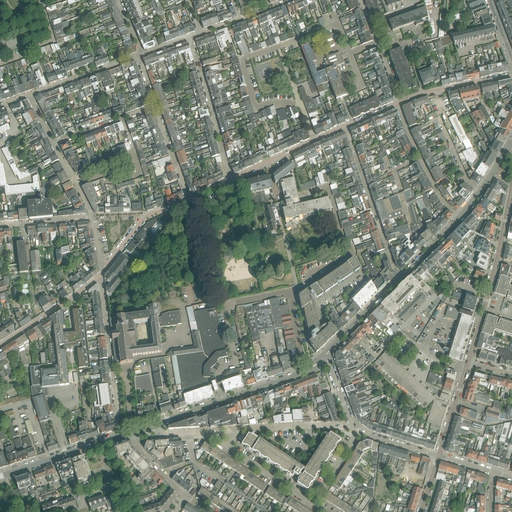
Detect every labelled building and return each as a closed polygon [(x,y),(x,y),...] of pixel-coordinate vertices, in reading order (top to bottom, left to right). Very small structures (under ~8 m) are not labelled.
[(115,2),(114,0),(108,0),(98,4),(99,7),(98,7),(99,9),(115,2)] [(136,0),(132,0),(124,3),(126,8),(138,3),(136,0)] [(247,7),(243,0),(238,0),(241,9),(244,8),(245,8),(247,7)] [(301,0),(299,0),(295,2),(298,9),(298,10),(301,9),(303,15),(306,14),(301,0)] [(305,0),(308,5),(309,5),(311,11),(314,10),(310,0),(305,0)] [(432,10),(430,0),(426,0),(424,1),(425,6),(426,11),(430,11),(432,10)] [(454,15),(453,15),(454,20),(456,20),(463,18),(467,17),(472,16),(473,16),(486,10),(482,0),(466,0),(470,9),(467,10),(468,12),(466,12),(454,15)] [(115,2),(99,9),(100,11),(108,8),(109,10),(117,7),(115,2)] [(497,4),(500,13),(506,10),(504,4),(503,2),(501,2),(497,4)] [(140,8),(138,3),(126,8),(128,13),(140,8)] [(232,3),(227,5),(228,7),(229,10),(232,18),(237,17),(236,17),(234,9),(233,6),(233,5),(232,3)] [(291,3),(286,5),(289,13),(291,12),(292,15),(295,14),(291,3)] [(55,5),(46,8),(48,13),(56,10),(55,5)] [(223,5),(223,6),(224,9),(228,20),(231,19),(232,18),(229,10),(227,11),(225,5),(223,5)] [(368,12),(369,14),(379,10),(377,5),(368,9),(369,11),(368,12)] [(286,10),(284,6),(280,8),(284,17),(288,16),(286,10)] [(427,18),(426,11),(425,6),(416,8),(417,10),(393,19),(392,17),(387,18),(392,31),(396,30),(415,23),(416,26),(423,24),(421,20),(427,18)] [(452,9),(454,15),(466,12),(465,6),(452,9)] [(101,15),(100,16),(101,18),(103,17),(119,11),(117,7),(109,10),(110,12),(101,15)] [(56,10),(48,13),(49,18),(63,12),(69,10),(69,8),(57,12),(56,10)] [(142,13),(140,8),(128,13),(130,17),(142,13)] [(280,8),(276,9),(280,19),(284,18),(284,17),(280,8)] [(276,9),(272,11),(276,21),(280,19),(276,9)] [(345,17),(344,17),(345,20),(346,20),(350,18),(362,14),(361,9),(354,11),(354,13),(345,17)] [(486,10),(473,16),(474,20),(488,15),(486,10)] [(510,18),(506,10),(500,13),(503,21),(510,18)] [(103,17),(101,18),(102,22),(112,17),(113,19),(121,16),(119,11),(103,17)] [(49,18),(50,22),(59,19),(65,16),(63,12),(49,18)] [(268,12),(264,14),(269,25),(271,24),(272,28),(274,27),(274,26),(274,25),(268,12)] [(130,17),(132,22),(140,19),(144,17),(142,13),(130,17)] [(264,14),(261,16),(267,33),(270,32),(268,27),(267,27),(267,26),(269,25),(264,14)] [(209,27),(214,25),(211,15),(206,17),(209,27)] [(474,20),(473,20),(474,23),(481,21),(482,22),(490,19),(488,15),(474,20)] [(114,22),(105,26),(106,28),(107,27),(123,21),(121,16),(113,19),(113,20),(114,22)] [(144,17),(140,19),(132,22),(134,27),(142,24),(142,23),(141,22),(147,19),(147,18),(146,16),(144,17)] [(184,17),(190,33),(195,32),(191,23),(189,24),(187,16),(184,17)] [(261,16),(256,18),(261,29),(263,29),(265,34),(267,33),(261,16)] [(183,21),(182,22),(183,26),(182,26),(185,35),(190,33),(184,17),(182,18),(183,21)] [(203,29),(209,27),(206,17),(199,19),(203,29)] [(255,18),(251,20),(257,35),(259,34),(257,29),(259,29),(255,18)] [(511,18),(510,19),(510,18),(503,21),(506,29),(511,26),(511,18)] [(52,27),(60,23),(61,23),(59,19),(50,22),(52,27)] [(364,19),(357,21),(357,22),(358,27),(357,27),(350,29),(352,32),(354,32),(367,27),(364,19)] [(483,26),(492,24),(490,19),(482,22),(475,25),(476,27),(483,25),(483,26)] [(142,24),(134,27),(136,32),(150,26),(153,25),(151,20),(142,24)] [(257,35),(251,20),(246,22),(253,39),(258,38),(257,35)] [(61,23),(52,27),(53,31),(62,28),(68,25),(67,21),(61,23)] [(123,21),(107,27),(108,30),(116,27),(117,29),(125,26),(123,21)] [(169,22),(167,23),(170,31),(168,32),(171,40),(175,39),(170,24),(169,22)] [(182,22),(175,25),(180,37),(185,35),(182,26),(183,26),(182,22)] [(246,22),(239,24),(242,32),(245,31),(247,38),(251,37),(246,22)] [(172,23),(170,24),(175,39),(180,37),(175,25),(173,26),(172,23)] [(239,24),(235,26),(238,33),(240,37),(244,35),(242,32),(239,24)] [(166,25),(161,27),(164,34),(163,34),(166,42),(171,40),(168,32),(166,25)] [(492,25),(450,35),(453,43),(454,44),(475,40),(474,39),(495,35),(496,34),(495,34),(492,26),(492,25)] [(150,26),(136,32),(138,36),(152,31),(150,26)] [(235,26),(231,27),(233,35),(234,37),(237,44),(241,42),(239,37),(240,37),(238,33),(235,26)] [(114,33),(112,34),(113,36),(127,31),(126,27),(118,30),(113,31),(114,33)] [(367,27),(354,32),(356,36),(359,35),(362,34),(369,31),(367,27)] [(404,28),(394,32),(396,36),(406,32),(404,28)] [(226,29),(222,30),(226,41),(228,40),(229,43),(231,43),(232,42),(229,36),(227,30),(227,29),(226,29)] [(152,31),(138,36),(140,41),(148,38),(147,36),(154,33),(153,30),(152,31)] [(222,30),(218,32),(224,48),(227,47),(225,42),(226,42),(226,41),(222,30)] [(362,34),(359,35),(360,40),(370,36),(369,35),(370,34),(369,31),(362,34)] [(63,33),(55,36),(56,40),(68,36),(66,32),(63,33)] [(218,32),(214,33),(217,41),(218,40),(222,49),(224,48),(218,32)] [(321,39),(324,47),(342,40),(338,32),(328,36),(321,39)] [(406,32),(396,36),(397,41),(408,37),(406,32)] [(54,44),(57,51),(60,50),(58,45),(67,42),(67,41),(78,37),(77,33),(68,36),(56,40),(57,41),(58,44),(54,45),(54,44)] [(214,53),(218,51),(212,34),(208,36),(214,53)] [(114,46),(123,43),(131,40),(129,35),(121,38),(122,40),(113,43),(114,46)] [(440,41),(440,42),(442,47),(453,43),(450,35),(443,37),(439,38),(440,41)] [(208,36),(203,37),(206,45),(208,44),(212,53),(214,53),(208,36)] [(370,36),(360,40),(362,45),(372,41),(372,38),(370,38),(370,36)] [(8,50),(23,44),(20,37),(5,43),(8,50)] [(148,38),(140,41),(142,46),(153,41),(156,40),(159,39),(158,37),(149,40),(148,38)] [(113,51),(119,49),(133,44),(131,40),(123,43),(123,44),(112,48),(113,51)] [(153,41),(142,46),(144,50),(155,46),(153,41)] [(440,41),(434,43),(437,51),(443,49),(442,47),(440,42),(440,41)] [(188,43),(181,45),(183,53),(185,59),(192,57),(188,43)] [(133,44),(119,49),(122,58),(133,54),(135,53),(136,52),(135,50),(133,44)] [(346,95),(335,67),(328,69),(317,73),(314,66),(316,65),(314,61),(316,61),(309,44),(301,47),(309,67),(313,80),(314,83),(316,86),(316,87),(321,85),(329,82),(334,95),(335,98),(338,104),(342,103),(340,98),(346,95)] [(176,47),(179,55),(178,55),(181,64),(185,63),(182,54),(183,53),(181,45),(179,46),(176,47)] [(175,47),(170,49),(173,57),(175,56),(177,62),(176,63),(177,66),(181,64),(178,55),(175,47)] [(89,56),(87,57),(88,60),(88,61),(89,64),(94,62),(89,50),(88,48),(86,49),(89,56)] [(96,67),(100,66),(97,58),(96,59),(93,52),(92,49),(89,50),(94,62),(96,67)] [(102,49),(99,50),(105,64),(109,62),(106,55),(105,55),(102,49)] [(166,50),(171,65),(174,64),(172,57),(173,57),(170,49),(169,49),(166,50)] [(370,56),(377,54),(375,49),(372,50),(369,51),(364,53),(361,54),(362,55),(364,54),(365,56),(366,58),(370,56)] [(390,52),(389,53),(390,57),(391,61),(392,61),(393,66),(405,61),(400,49),(398,49),(396,50),(394,51),(392,52),(390,52)] [(77,54),(75,55),(77,60),(80,68),(85,66),(79,51),(78,50),(76,51),(77,54)] [(82,50),(79,51),(85,66),(89,64),(88,61),(88,60),(87,57),(85,57),(83,53),(82,50)] [(99,50),(96,51),(99,58),(97,58),(101,66),(105,64),(99,50)] [(163,51),(162,52),(164,60),(166,64),(168,63),(169,67),(172,66),(171,65),(166,50),(166,51),(163,51)] [(76,69),(80,68),(77,60),(75,55),(73,56),(72,52),(69,53),(70,55),(76,69)] [(161,52),(156,54),(161,69),(164,68),(162,61),(164,60),(162,52),(161,52)] [(325,62),(328,69),(335,67),(344,63),(340,53),(327,58),(328,61),(325,62)] [(156,54),(152,55),(155,64),(156,66),(157,66),(159,70),(162,69),(161,69),(156,54)] [(365,63),(379,58),(377,54),(370,56),(371,58),(366,60),(364,61),(365,63)] [(60,58),(62,63),(66,73),(71,71),(68,64),(66,64),(65,62),(65,59),(63,56),(61,55),(59,56),(60,58)] [(69,63),(68,64),(71,71),(76,69),(70,55),(67,56),(69,63)] [(148,57),(147,57),(153,72),(156,71),(154,67),(156,66),(155,64),(152,55),(151,56),(148,57)] [(501,56),(499,57),(500,63),(503,73),(508,72),(509,70),(506,63),(503,63),(503,59),(502,60),(501,56)] [(143,60),(153,86),(157,85),(156,81),(153,72),(147,57),(144,58),(143,60)] [(232,59),(230,59),(230,60),(232,66),(233,66),(239,64),(237,57),(232,59)] [(367,62),(365,63),(366,66),(372,64),(373,67),(374,67),(381,64),(379,58),(367,62)] [(494,58),(493,58),(495,65),(497,74),(503,73),(500,63),(498,63),(496,58),(494,58)] [(405,61),(393,66),(395,69),(394,69),(396,76),(397,76),(398,79),(410,74),(405,61)] [(425,66),(417,69),(423,86),(433,82),(434,84),(439,82),(432,61),(428,63),(430,70),(427,71),(425,66)] [(45,62),(42,64),(47,76),(46,76),(49,84),(53,83),(47,67),(46,64),(45,62)] [(134,62),(121,67),(122,72),(137,67),(136,62),(134,62)] [(60,65),(58,66),(60,71),(63,79),(68,77),(66,73),(62,63),(60,64),(60,65)] [(472,63),(469,64),(470,67),(470,68),(471,71),(473,79),(479,78),(478,71),(474,72),(472,63)] [(55,64),(52,65),(58,81),(63,79),(60,71),(58,66),(56,67),(55,64)] [(375,70),(367,73),(368,75),(369,75),(383,70),(381,64),(374,67),(375,70)] [(216,65),(204,69),(205,74),(218,70),(222,69),(221,66),(219,65),(216,65)] [(440,69),(437,70),(440,78),(442,86),(448,85),(449,85),(447,77),(446,77),(444,73),(445,71),(442,65),(439,66),(440,69)] [(449,65),(446,66),(448,71),(450,76),(447,77),(449,85),(455,83),(453,75),(451,71),(449,65)] [(462,65),(458,66),(461,74),(462,82),(467,81),(465,73),(463,69),(462,65)] [(47,67),(53,83),(58,81),(55,73),(53,74),(50,66),(47,67)] [(457,70),(451,71),(453,75),(455,83),(456,83),(462,82),(461,74),(458,66),(456,67),(457,70)] [(125,75),(131,73),(138,70),(137,67),(122,72),(123,74),(124,74),(125,75)] [(468,68),(463,69),(465,73),(467,81),(473,79),(471,71),(468,71),(468,69),(468,68)] [(30,69),(28,70),(29,73),(35,89),(39,88),(36,80),(34,81),(30,69)] [(125,75),(124,75),(126,80),(132,77),(140,75),(138,70),(131,73),(125,75)] [(385,75),(383,70),(369,75),(370,80),(377,78),(385,75)] [(99,75),(104,88),(106,92),(115,88),(113,84),(112,80),(110,76),(108,71),(99,75)] [(39,72),(37,72),(42,86),(46,85),(43,78),(42,78),(39,72)] [(219,74),(206,78),(207,82),(220,79),(221,78),(220,74),(219,74)] [(404,92),(413,88),(415,88),(410,74),(398,79),(400,83),(399,83),(402,90),(403,92),(404,92)] [(24,75),(22,76),(27,92),(28,91),(30,91),(31,91),(28,83),(26,77),(25,77),(24,75)] [(95,76),(98,84),(99,83),(101,89),(104,88),(99,75),(95,76)] [(132,77),(126,80),(127,84),(134,82),(141,79),(140,75),(132,77)] [(373,85),(372,86),(372,87),(374,86),(387,81),(385,75),(377,78),(378,81),(373,83),(373,85)] [(95,76),(89,78),(91,86),(92,85),(95,93),(98,92),(97,88),(99,87),(98,84),(95,76)] [(16,96),(20,94),(14,80),(13,77),(11,77),(12,81),(11,81),(16,96)] [(184,83),(185,85),(199,81),(198,77),(190,79),(190,81),(184,83)] [(89,78),(84,80),(90,95),(92,94),(92,92),(93,92),(91,86),(89,78)] [(17,79),(14,80),(20,94),(23,93),(21,86),(19,86),(17,79)] [(220,79),(207,82),(209,87),(221,83),(223,83),(222,80),(221,81),(220,79)] [(511,79),(497,82),(499,88),(506,86),(511,83),(511,79)] [(8,90),(11,98),(16,96),(13,88),(11,81),(10,80),(7,81),(9,85),(6,86),(8,90)] [(86,97),(90,95),(84,80),(80,81),(83,89),(86,97)] [(80,81),(76,83),(82,98),(85,97),(82,89),(83,89),(80,81)] [(387,81),(374,86),(375,88),(380,86),(381,89),(389,86),(387,81)] [(157,85),(153,86),(154,90),(161,88),(161,86),(167,84),(166,82),(162,83),(157,85)] [(496,82),(491,83),(493,92),(494,97),(496,102),(500,101),(497,97),(496,91),(498,90),(496,82)] [(76,83),(72,84),(75,92),(76,91),(79,99),(80,101),(82,100),(82,98),(76,83)] [(135,86),(129,88),(130,92),(136,90),(144,87),(143,83),(135,86)] [(507,88),(499,91),(500,94),(511,89),(511,83),(506,86),(507,88)] [(3,84),(0,85),(1,89),(2,92),(5,100),(11,98),(8,90),(6,86),(6,84),(4,85),(3,84)] [(71,85),(67,86),(73,101),(73,102),(74,103),(76,103),(77,102),(78,101),(77,100),(75,94),(74,92),(75,92),(72,84),(71,85)] [(217,86),(209,88),(210,93),(224,89),(223,84),(217,86)] [(161,88),(154,90),(156,95),(163,92),(162,90),(169,88),(168,85),(167,86),(161,88)] [(201,90),(200,85),(192,88),(193,90),(185,92),(186,94),(201,90)] [(481,86),(480,86),(481,91),(482,94),(485,93),(488,101),(490,100),(490,99),(487,93),(485,85),(481,86)] [(67,86),(63,87),(66,95),(68,94),(71,102),(73,101),(67,86)] [(376,91),(375,92),(376,95),(377,97),(378,100),(381,98),(382,98),(380,94),(383,93),(385,97),(388,95),(392,94),(389,86),(381,89),(376,91)] [(478,86),(458,91),(460,99),(468,112),(469,114),(474,124),(477,129),(480,124),(481,124),(483,128),(487,125),(486,123),(478,109),(471,113),(466,105),(474,103),(475,104),(481,101),(479,91),(478,86)] [(137,92),(131,94),(132,96),(133,96),(146,91),(144,87),(136,90),(137,92)] [(35,98),(38,103),(45,99),(64,93),(62,88),(35,98)] [(224,89),(210,93),(212,97),(226,93),(224,89)] [(133,98),(129,99),(130,102),(134,100),(139,98),(147,96),(146,91),(133,96),(133,98)] [(163,92),(156,95),(157,100),(170,95),(169,91),(163,93),(163,92)] [(458,91),(453,92),(455,100),(461,110),(462,112),(464,110),(461,106),(462,105),(460,101),(458,102),(457,100),(460,99),(458,91)] [(448,93),(447,93),(448,93),(450,101),(451,104),(452,103),(454,107),(455,106),(458,112),(461,110),(455,100),(453,92),(448,93)] [(226,93),(212,97),(213,102),(227,98),(226,93)] [(195,98),(188,100),(189,102),(204,98),(203,97),(203,95),(202,94),(195,96),(195,98)] [(383,97),(386,104),(394,101),(392,94),(388,95),(385,97),(383,97)] [(508,102),(511,100),(511,94),(510,96),(510,98),(503,101),(504,103),(508,102)] [(170,95),(157,100),(159,104),(166,101),(166,100),(171,98),(170,95)] [(149,100),(147,96),(139,98),(140,100),(133,103),(134,104),(134,103),(135,104),(149,100)] [(45,99),(38,103),(40,107),(53,100),(58,99),(57,97),(52,98),(46,101),(45,99)] [(379,106),(381,107),(378,100),(377,97),(372,99),(376,109),(378,108),(378,107),(379,106)] [(213,102),(214,106),(222,104),(228,102),(227,98),(213,102)] [(314,112),(317,111),(312,100),(310,98),(308,99),(303,100),(308,114),(314,112)] [(426,98),(422,99),(427,113),(429,113),(427,107),(430,106),(426,98)] [(53,100),(40,107),(42,111),(49,107),(55,104),(59,103),(58,99),(53,100)] [(166,101),(159,104),(160,108),(168,105),(167,104),(174,101),(173,99),(172,99),(166,101)] [(373,110),(376,109),(372,99),(367,101),(371,110),(372,109),(373,110)] [(422,99),(417,100),(421,110),(423,109),(426,115),(428,115),(427,113),(422,99)] [(28,100),(20,103),(22,108),(23,110),(31,106),(28,100)] [(116,100),(114,101),(119,115),(124,114),(121,105),(120,102),(117,103),(116,100)] [(125,108),(123,108),(125,113),(136,109),(149,105),(150,103),(149,100),(135,104),(132,105),(133,107),(126,109),(125,108)] [(417,100),(413,102),(415,107),(415,108),(416,111),(418,111),(420,116),(423,115),(421,110),(417,100)] [(367,101),(362,103),(367,113),(369,112),(369,111),(371,110),(367,101)] [(198,107),(191,109),(191,111),(206,107),(205,102),(197,105),(198,107)] [(402,106),(402,107),(403,111),(404,113),(411,110),(411,109),(413,108),(415,107),(413,102),(402,106)] [(168,105),(160,108),(161,111),(162,112),(169,110),(169,108),(174,106),(174,104),(173,103),(168,105)] [(327,115),(332,128),(338,126),(333,114),(328,103),(325,104),(328,111),(326,112),(327,115)] [(364,114),(367,113),(362,103),(357,105),(361,114),(363,113),(364,114)] [(103,105),(104,107),(108,119),(112,118),(113,118),(110,110),(108,111),(107,107),(106,104),(103,105)] [(341,104),(338,106),(340,111),(345,123),(349,120),(346,112),(344,113),(341,104)] [(337,105),(334,106),(341,124),(345,123),(340,111),(339,111),(337,105)] [(361,114),(357,105),(353,107),(357,117),(360,116),(360,115),(361,114)] [(22,116),(33,110),(31,106),(23,110),(24,112),(15,117),(17,119),(22,116)] [(229,107),(215,111),(217,115),(224,113),(230,111),(230,109),(233,108),(232,106),(229,107)] [(334,106),(332,107),(334,113),(333,113),(338,125),(341,124),(334,106)] [(483,106),(478,109),(486,123),(489,118),(489,117),(483,106)] [(97,107),(94,108),(99,122),(101,122),(104,121),(101,114),(99,114),(97,107)] [(169,110),(162,112),(163,116),(171,114),(170,112),(178,110),(177,107),(169,110)] [(357,117),(353,107),(349,109),(353,118),(354,118),(357,117)] [(6,108),(0,110),(4,120),(9,118),(6,108)] [(200,119),(209,116),(207,111),(206,108),(197,111),(198,115),(199,115),(200,119)] [(51,111),(44,115),(46,119),(55,115),(54,112),(58,111),(57,109),(51,111)] [(90,126),(95,124),(92,117),(90,118),(89,113),(87,109),(86,110),(85,110),(86,114),(90,126)] [(394,119),(393,119),(395,123),(400,121),(396,110),(395,109),(391,111),(394,119)] [(27,126),(38,120),(33,110),(22,116),(27,126)] [(404,113),(406,120),(414,117),(413,116),(412,114),(411,110),(404,113)] [(501,110),(498,115),(505,119),(503,122),(511,126),(511,113),(506,110),(505,112),(501,110)] [(149,113),(137,117),(138,120),(142,119),(143,120),(155,116),(153,112),(152,112),(149,113)] [(175,113),(163,117),(165,122),(176,118),(175,113)] [(425,120),(426,123),(428,123),(436,119),(433,113),(428,115),(425,117),(426,120),(425,120)] [(55,115),(46,119),(49,123),(56,119),(58,118),(56,114),(55,115)] [(324,118),(329,130),(332,128),(327,115),(325,115),(326,117),(324,118)] [(385,130),(387,130),(387,129),(388,128),(382,115),(378,117),(381,124),(383,124),(385,130)] [(456,115),(449,118),(461,143),(468,140),(456,115)] [(78,117),(77,117),(81,129),(84,128),(86,127),(83,120),(81,121),(80,116),(78,117)] [(156,121),(155,116),(143,120),(144,125),(156,121)] [(232,116),(218,120),(219,124),(227,122),(233,120),(233,118),(232,116)] [(511,126),(503,122),(499,120),(497,119),(495,122),(494,122),(495,121),(492,116),(489,117),(489,118),(493,125),(499,128),(509,133),(511,128),(511,126)] [(165,122),(166,126),(180,121),(179,117),(176,118),(165,122)] [(202,121),(197,123),(197,125),(210,122),(209,117),(201,119),(202,121)] [(379,125),(381,124),(378,117),(373,119),(381,136),(383,135),(379,125)] [(406,120),(409,127),(416,124),(415,121),(415,120),(414,117),(406,120)] [(50,126),(51,128),(59,124),(63,122),(62,118),(57,120),(49,124),(50,126)] [(322,124),(325,132),(329,130),(324,118),(320,119),(322,124)] [(311,121),(314,128),(313,128),(316,135),(325,132),(322,124),(320,125),(319,123),(316,124),(316,122),(318,121),(316,119),(311,121)] [(373,119),(370,120),(373,128),(374,127),(378,137),(381,136),(373,119)] [(166,126),(168,130),(179,126),(178,124),(183,123),(182,120),(180,121),(166,126)] [(233,120),(227,122),(219,124),(221,129),(234,125),(233,120)] [(370,120),(365,122),(369,130),(370,133),(372,132),(373,135),(375,135),(373,128),(370,120)] [(31,125),(33,129),(40,125),(38,121),(31,125)] [(144,125),(141,126),(142,128),(146,127),(146,129),(158,125),(156,121),(144,125)] [(396,127),(393,128),(394,129),(394,131),(395,133),(403,128),(400,121),(395,123),(396,127)] [(59,124),(51,128),(53,132),(61,128),(66,126),(71,124),(70,122),(63,124),(63,122),(59,124)] [(426,123),(410,132),(411,133),(412,135),(412,136),(413,136),(422,132),(421,131),(420,130),(428,126),(426,123)] [(61,128),(53,132),(55,135),(62,131),(65,130),(65,129),(67,128),(72,126),(71,124),(66,126),(61,128)] [(362,124),(358,125),(362,135),(364,134),(365,137),(367,136),(362,124)] [(474,124),(469,127),(472,132),(478,129),(477,129),(474,124)] [(33,129),(28,131),(31,136),(32,135),(43,129),(40,125),(33,129)] [(117,125),(113,126),(116,134),(117,133),(120,141),(123,140),(122,138),(117,125)] [(168,130),(169,134),(177,132),(177,131),(180,131),(179,129),(182,128),(182,127),(181,125),(179,126),(168,130)] [(234,125),(221,129),(222,135),(230,131),(229,129),(235,128),(234,125)] [(113,126),(109,128),(114,141),(116,140),(115,137),(117,137),(116,134),(113,126)] [(299,126),(295,128),(297,133),(301,142),(302,141),(303,141),(306,140),(301,130),(299,126)] [(62,131),(55,135),(55,136),(57,139),(58,139),(64,135),(70,133),(74,132),(74,131),(73,127),(68,129),(69,131),(66,132),(63,133),(62,131)] [(351,128),(349,129),(351,135),(352,136),(352,137),(353,140),(355,139),(354,136),(357,135),(354,127),(351,128)] [(496,142),(491,133),(488,127),(485,129),(484,131),(491,144),(490,145),(488,140),(486,144),(490,151),(497,155),(503,145),(496,142)] [(109,128),(104,129),(107,137),(108,140),(110,139),(111,142),(114,141),(109,128)] [(305,128),(301,130),(306,140),(309,139),(310,138),(305,128)] [(506,139),(509,133),(499,128),(498,129),(495,131),(497,132),(496,134),(506,139)] [(33,137),(28,140),(29,142),(38,138),(38,137),(45,133),(43,129),(32,135),(33,137)] [(99,131),(98,131),(101,139),(102,138),(104,137),(107,147),(110,146),(108,140),(107,137),(104,129),(99,131)] [(148,135),(144,136),(145,139),(147,138),(161,133),(159,129),(151,132),(148,133),(148,135)] [(237,129),(223,136),(223,137),(224,140),(232,137),(231,135),(238,132),(237,129)] [(422,133),(422,132),(413,136),(413,137),(414,139),(415,140),(432,132),(431,129),(428,130),(422,133)] [(177,132),(169,134),(170,135),(171,139),(185,134),(186,134),(185,132),(186,132),(185,130),(177,132)] [(390,139),(387,140),(389,143),(398,138),(405,134),(404,130),(395,134),(396,136),(390,140),(390,139)] [(98,131),(93,133),(98,147),(99,150),(102,149),(99,139),(101,139),(98,131)] [(274,131),(271,132),(273,138),(275,145),(279,153),(283,151),(278,139),(276,140),(275,139),(276,138),(274,131)] [(503,145),(506,139),(496,134),(497,132),(495,131),(491,133),(496,142),(503,145)] [(199,138),(197,139),(197,141),(198,141),(202,140),(214,136),(213,132),(205,134),(206,136),(199,138)] [(346,147),(349,146),(344,133),(343,132),(336,135),(339,142),(342,150),(347,148),(346,147)] [(429,133),(415,140),(417,145),(424,141),(423,139),(427,137),(433,134),(432,132),(429,133)] [(31,146),(40,142),(47,138),(45,133),(38,137),(38,138),(39,140),(30,144),(31,146)] [(98,147),(93,133),(88,135),(90,143),(93,142),(95,148),(98,147)] [(148,142),(162,138),(161,133),(147,138),(147,140),(148,142)] [(284,133),(281,134),(288,149),(296,145),(292,135),(291,134),(289,135),(288,135),(285,136),(284,133)] [(292,135),(296,145),(299,144),(299,142),(301,142),(297,133),(292,135)] [(185,134),(171,139),(172,143),(183,140),(182,138),(186,137),(185,134)] [(281,134),(277,136),(278,139),(283,151),(288,149),(281,134)] [(396,143),(392,145),(393,147),(408,140),(405,134),(398,138),(399,139),(395,141),(396,143)] [(90,143),(88,135),(83,137),(89,151),(90,153),(92,159),(94,158),(89,143),(90,143)] [(336,135),(332,137),(337,150),(336,150),(337,151),(340,150),(337,143),(339,142),(336,135)] [(479,136),(474,139),(479,147),(481,147),(483,152),(484,151),(485,154),(484,153),(482,153),(481,155),(482,158),(484,159),(483,160),(491,165),(496,158),(496,157),(487,152),(481,140),(479,136)] [(232,137),(224,140),(225,145),(230,144),(232,143),(233,143),(236,142),(239,140),(240,140),(239,137),(234,139),(235,139),(232,140),(232,137)] [(332,137),(327,139),(330,146),(333,145),(335,150),(332,152),(333,154),(337,152),(337,151),(336,150),(337,150),(332,137)] [(424,141),(417,145),(419,149),(427,146),(426,144),(435,139),(433,137),(432,137),(424,141)] [(40,143),(34,146),(36,151),(50,144),(47,138),(40,142),(40,143)] [(163,142),(162,138),(148,142),(149,144),(147,145),(148,147),(163,142)] [(271,139),(267,141),(270,147),(274,155),(279,153),(275,145),(273,138),(271,139)] [(16,143),(14,139),(6,143),(8,147),(16,143)] [(328,147),(330,146),(327,139),(323,141),(330,156),(332,155),(328,147)] [(174,148),(182,145),(185,144),(183,140),(172,143),(174,148)] [(403,148),(410,145),(408,140),(393,147),(394,149),(402,146),(403,148)] [(267,141),(265,142),(268,148),(266,149),(267,152),(266,152),(266,153),(268,156),(268,155),(269,157),(270,157),(274,155),(270,147),(267,141)] [(330,156),(323,141),(319,142),(318,143),(320,151),(321,150),(324,149),(327,157),(330,156)] [(60,146),(63,151),(71,147),(71,148),(74,147),(73,145),(70,146),(69,142),(60,146)] [(427,146),(419,149),(421,153),(429,150),(428,148),(436,145),(434,142),(427,146)] [(154,151),(165,147),(164,143),(149,148),(150,151),(153,149),(154,151)] [(320,151),(318,143),(313,145),(317,155),(320,162),(322,161),(322,159),(320,155),(322,154),(320,151)] [(355,147),(357,151),(365,149),(368,148),(367,143),(355,147)] [(36,151),(38,155),(45,151),(52,148),(50,144),(36,151)] [(226,146),(225,147),(225,148),(226,151),(226,153),(227,154),(227,156),(228,158),(228,157),(230,156),(229,151),(234,150),(233,146),(232,144),(230,145),(226,146)] [(258,145),(259,148),(262,161),(267,159),(267,158),(263,146),(261,147),(261,144),(258,145)] [(182,145),(174,148),(176,153),(184,150),(192,147),(192,145),(191,145),(189,145),(183,148),(182,145)] [(248,145),(246,146),(248,154),(249,157),(253,165),(258,163),(255,155),(254,155),(253,151),(250,151),(248,145)] [(313,145),(309,147),(312,155),(314,159),(316,158),(317,161),(318,163),(320,162),(317,155),(313,145)] [(399,156),(412,149),(410,145),(403,148),(404,150),(398,153),(399,156)] [(197,152),(196,152),(197,155),(203,153),(210,151),(210,153),(218,151),(217,146),(209,149),(202,151),(197,152)] [(71,147),(63,151),(65,156),(73,152),(71,148),(71,147)] [(167,151),(165,147),(154,151),(156,155),(167,151)] [(309,147),(305,149),(308,157),(309,160),(309,161),(312,160),(313,163),(314,165),(316,164),(315,161),(314,159),(312,155),(309,147)] [(489,170),(491,165),(483,160),(484,159),(482,158),(480,158),(480,157),(477,151),(475,147),(473,148),(481,164),(489,170)] [(38,155),(39,157),(46,154),(47,155),(54,152),(52,148),(45,151),(38,155)] [(184,151),(176,154),(178,159),(186,157),(185,154),(195,151),(194,149),(194,148),(193,148),(190,149),(184,151)] [(256,148),(254,149),(255,155),(258,163),(261,162),(262,161),(259,148),(257,150),(256,148)] [(344,156),(344,157),(352,154),(350,148),(342,151),(343,153),(339,155),(340,157),(344,156)] [(482,180),(489,170),(481,164),(473,148),(473,149),(472,148),(460,154),(458,155),(461,161),(465,159),(467,162),(471,170),(472,171),(475,174),(482,180)] [(242,149),(240,150),(240,153),(241,155),(242,156),(240,157),(242,160),(246,169),(249,167),(245,157),(243,153),(242,149)] [(244,149),(242,149),(243,153),(245,157),(249,167),(253,165),(249,157),(248,154),(246,155),(245,151),(244,151),(244,149)] [(308,157),(305,149),(300,151),(304,159),(305,161),(305,162),(309,160),(308,157)] [(407,157),(414,154),(412,149),(399,156),(400,158),(406,155),(407,157)] [(430,154),(423,157),(425,161),(432,157),(432,156),(439,152),(438,150),(430,154)] [(160,158),(168,156),(167,151),(156,155),(153,156),(148,158),(149,161),(154,159),(154,160),(160,158)] [(304,159),(300,151),(296,153),(301,162),(305,161),(304,159)] [(54,152),(47,155),(41,158),(43,161),(48,158),(49,159),(56,156),(54,152)] [(65,156),(68,161),(79,156),(77,154),(74,155),(73,152),(65,156)] [(301,162),(296,153),(292,155),(294,159),(296,164),(301,162)] [(365,154),(359,156),(360,161),(371,157),(371,155),(371,154),(370,153),(365,154)] [(353,159),(352,154),(344,157),(345,159),(342,160),(342,159),(341,160),(342,163),(343,162),(353,159)] [(238,155),(236,156),(236,157),(242,170),(246,169),(242,160),(240,161),(238,155)] [(432,157),(425,161),(428,167),(438,162),(438,161),(440,160),(438,155),(432,157)] [(49,159),(42,163),(43,166),(51,162),(51,164),(59,160),(56,156),(49,159)] [(371,157),(360,161),(362,165),(373,162),(371,160),(374,158),(373,156),(371,157)] [(78,157),(68,161),(69,163),(70,164),(71,165),(80,161),(78,157)] [(100,166),(99,165),(98,161),(98,160),(96,157),(94,158),(92,159),(95,168),(100,166)] [(186,157),(178,159),(181,166),(186,164),(187,164),(188,169),(194,167),(192,161),(191,159),(187,160),(186,157)] [(163,159),(152,163),(153,166),(153,167),(159,166),(160,168),(165,166),(164,162),(163,159)] [(438,162),(428,167),(430,171),(437,167),(436,165),(444,161),(443,159),(440,160),(438,161),(438,162)] [(80,161),(71,165),(71,166),(72,168),(73,168),(74,169),(84,165),(85,164),(83,160),(80,161)] [(231,160),(228,161),(230,166),(232,171),(234,174),(235,174),(238,172),(235,164),(233,165),(231,160)] [(279,170),(278,170),(273,174),(275,184),(275,183),(276,183),(278,182),(279,183),(278,184),(278,185),(278,186),(278,187),(279,188),(280,188),(282,188),(295,185),(296,185),(293,172),(290,174),(289,173),(295,169),(294,167),(294,166),(293,161),(292,161),(293,162),(291,163),(289,161),(281,168),(280,167),(278,169),(279,170)] [(365,165),(362,167),(363,171),(370,168),(370,167),(375,165),(374,162),(373,162),(370,163),(371,164),(365,165)] [(414,172),(422,168),(418,162),(411,165),(411,166),(409,167),(411,170),(411,171),(410,172),(411,174),(414,173),(414,172)] [(48,174),(62,167),(60,163),(52,167),(53,168),(47,172),(48,174)] [(220,180),(224,179),(219,168),(217,163),(215,164),(217,168),(216,168),(217,171),(216,171),(217,173),(220,180)] [(343,167),(345,171),(356,167),(355,163),(344,166),(343,167)] [(174,172),(171,164),(168,165),(169,167),(166,168),(167,173),(168,175),(174,172)] [(181,166),(180,166),(190,194),(190,195),(196,192),(193,184),(190,178),(186,168),(187,168),(186,164),(181,166)] [(28,170),(30,174),(39,170),(37,165),(28,170)] [(86,170),(84,165),(74,169),(76,174),(77,174),(78,175),(80,174),(80,173),(86,170)] [(146,165),(141,166),(144,177),(149,175),(147,168),(146,165)] [(211,166),(210,167),(210,168),(217,182),(220,180),(217,173),(216,173),(214,169),(213,169),(211,166)] [(64,171),(62,167),(48,174),(46,175),(47,178),(56,174),(57,175),(64,171)] [(345,171),(343,172),(344,176),(358,171),(356,167),(345,171)] [(370,168),(363,171),(366,177),(372,175),(375,174),(374,170),(373,167),(370,168)] [(437,167),(430,171),(432,175),(440,171),(438,167),(437,167)] [(204,168),(202,169),(203,172),(204,174),(209,186),(213,184),(210,177),(209,176),(208,177),(204,168)] [(213,184),(217,182),(210,168),(208,170),(209,172),(211,176),(210,177),(213,184)] [(411,176),(413,178),(424,173),(422,168),(414,172),(414,173),(415,174),(411,176)] [(477,186),(482,180),(475,174),(472,171),(471,170),(468,172),(466,173),(470,180),(477,186)] [(58,177),(47,183),(48,186),(50,184),(62,178),(62,177),(66,175),(64,171),(57,175),(58,177)] [(432,175),(434,179),(442,175),(440,171),(432,175)] [(167,173),(164,174),(166,179),(168,178),(170,182),(177,180),(174,172),(168,175),(167,173)] [(203,172),(201,172),(202,176),(204,180),(202,181),(205,187),(209,186),(204,174),(203,172)] [(424,173),(413,178),(410,179),(411,182),(418,178),(419,180),(426,177),(424,173)] [(442,175),(434,179),(436,183),(446,178),(445,176),(443,177),(442,175)] [(268,176),(247,181),(250,195),(251,194),(252,198),(251,198),(251,201),(252,201),(253,204),(251,204),(251,207),(252,207),(254,209),(255,208),(256,206),(258,208),(259,207),(260,205),(261,205),(260,203),(261,203),(263,211),(264,211),(264,213),(263,213),(263,214),(264,213),(264,216),(263,216),(264,216),(265,218),(264,219),(265,219),(265,221),(265,222),(266,222),(266,224),(265,224),(263,225),(265,231),(269,229),(270,232),(276,231),(275,228),(280,227),(278,221),(275,222),(273,211),(274,211),(274,208),(276,207),(276,204),(275,204),(275,205),(273,205),(273,206),(272,206),(271,205),(270,206),(266,207),(265,207),(264,205),(264,203),(265,203),(267,202),(265,197),(265,195),(272,193),(272,192),(270,184),(269,180),(269,177),(268,176)] [(352,180),(343,183),(343,186),(346,185),(360,180),(359,176),(352,178),(352,180)] [(62,185),(69,181),(67,177),(63,179),(62,178),(50,184),(52,187),(61,183),(62,185)] [(367,182),(369,186),(375,184),(375,182),(381,180),(380,177),(367,182)] [(414,187),(418,185),(421,184),(428,180),(426,177),(419,180),(420,182),(413,185),(414,187)] [(198,178),(196,179),(201,190),(202,189),(205,187),(202,181),(202,180),(200,181),(198,178)] [(432,189),(428,180),(421,184),(423,189),(422,190),(423,193),(425,192),(431,189),(432,189)] [(495,180),(490,189),(502,196),(507,197),(507,193),(508,188),(495,180)] [(73,189),(69,181),(62,185),(66,193),(73,189)] [(369,186),(370,190),(385,185),(384,182),(380,184),(380,182),(377,183),(375,184),(369,186)] [(82,187),(81,187),(83,189),(84,193),(85,192),(93,188),(95,187),(94,186),(92,187),(91,183),(82,187)] [(449,187),(445,190),(449,194),(452,199),(454,202),(460,207),(465,202),(456,193),(455,193),(452,190),(453,189),(452,188),(450,183),(447,185),(449,187)] [(459,187),(461,189),(463,191),(464,191),(470,196),(473,192),(473,189),(463,183),(461,186),(461,185),(459,187)] [(441,186),(440,184),(437,186),(444,197),(449,194),(445,190),(444,191),(442,186),(441,186)] [(174,185),(171,186),(173,195),(176,201),(184,197),(183,196),(181,191),(177,193),(175,188),(174,185)] [(332,212),(333,212),(329,198),(314,202),(312,194),(311,195),(309,189),(307,190),(302,191),(297,193),(295,185),(282,188),(285,202),(280,203),(281,204),(282,203),(282,205),(278,206),(279,211),(283,210),(286,224),(285,225),(284,225),(285,226),(287,229),(294,225),(293,225),(292,219),(294,219),(295,220),(330,212),(329,210),(332,210),(332,212)] [(362,185),(350,190),(352,194),(355,194),(354,193),(357,192),(357,193),(364,190),(362,185)] [(372,194),(380,191),(379,190),(386,187),(385,185),(370,190),(372,194)] [(465,202),(470,196),(464,191),(463,191),(461,189),(460,190),(455,186),(453,188),(453,187),(452,188),(453,189),(452,190),(455,193),(456,193),(465,202)] [(96,193),(93,188),(85,192),(86,194),(85,195),(87,198),(88,197),(96,193)] [(66,193),(53,197),(50,198),(52,205),(55,204),(62,202),(69,200),(77,196),(73,189),(66,193)] [(169,196),(167,190),(167,189),(165,190),(167,197),(166,198),(164,199),(166,206),(172,203),(169,196)] [(176,201),(173,195),(172,195),(169,189),(167,190),(169,196),(172,203),(176,201)] [(405,191),(404,192),(407,200),(412,198),(410,194),(411,193),(410,189),(405,191)] [(490,189),(484,199),(492,203),(496,205),(497,204),(500,205),(499,206),(504,208),(507,197),(502,196),(490,189)] [(358,194),(351,197),(352,200),(353,199),(356,198),(359,197),(366,195),(364,191),(364,190),(357,193),(358,194)] [(380,191),(372,194),(373,198),(381,195),(388,192),(387,190),(380,193),(380,191)] [(52,205),(50,198),(48,193),(40,193),(40,192),(34,192),(31,192),(28,193),(26,193),(26,196),(28,207),(29,219),(53,217),(53,214),(52,211),(52,205)] [(381,195),(373,198),(374,202),(382,199),(382,198),(385,196),(386,198),(389,197),(388,192),(381,195)] [(394,196),(382,201),(386,215),(380,217),(381,223),(393,219),(404,215),(401,203),(406,201),(407,200),(404,192),(399,194),(398,194),(394,196)] [(96,193),(88,197),(88,198),(88,199),(89,202),(90,202),(98,198),(96,193)] [(155,194),(154,195),(156,201),(157,209),(165,206),(163,199),(161,194),(157,196),(157,193),(155,194)] [(449,194),(444,197),(446,200),(448,203),(451,206),(455,210),(457,211),(460,207),(454,202),(453,203),(450,201),(452,199),(449,194)] [(357,202),(353,204),(354,208),(360,206),(362,205),(361,204),(368,202),(366,195),(359,197),(356,198),(357,202)] [(69,200),(62,202),(62,204),(64,203),(64,204),(67,203),(68,205),(72,204),(73,206),(80,202),(77,196),(69,200)] [(150,196),(144,198),(146,204),(145,204),(147,212),(153,210),(150,198),(150,196)] [(417,202),(414,197),(412,198),(407,200),(406,201),(408,206),(413,204),(417,202)] [(96,205),(100,203),(101,203),(98,198),(90,202),(91,203),(90,204),(92,207),(96,205)] [(129,198),(122,198),(122,204),(123,204),(123,213),(133,212),(132,204),(131,205),(129,198)] [(428,200),(428,198),(422,201),(425,208),(431,205),(428,200)] [(441,205),(438,199),(434,201),(435,203),(437,205),(447,222),(452,216),(452,214),(441,205)] [(482,202),(479,206),(486,211),(489,212),(492,214),(493,214),(496,209),(495,209),(496,205),(484,199),(483,201),(483,200),(481,202),(482,202)] [(433,224),(430,218),(425,208),(422,201),(422,200),(417,202),(426,226),(426,229),(426,230),(433,237),(438,231),(433,225),(433,224)] [(382,201),(375,204),(380,217),(386,215),(382,201)] [(406,201),(401,203),(404,215),(406,219),(407,224),(408,227),(410,226),(409,223),(412,223),(408,206),(406,201)] [(68,209),(66,210),(66,212),(75,210),(82,207),(80,202),(73,206),(74,208),(68,209)] [(362,205),(360,206),(361,208),(363,208),(364,212),(370,209),(368,202),(361,204),(362,205)] [(141,204),(132,204),(133,212),(142,212),(141,204)] [(429,241),(419,229),(418,224),(413,204),(408,206),(412,223),(414,229),(414,230),(417,234),(425,245),(429,241)] [(96,205),(92,207),(95,214),(104,213),(104,208),(98,209),(96,205)] [(437,205),(434,207),(437,211),(434,213),(435,214),(443,226),(447,222),(437,205)] [(479,206),(476,210),(482,215),(483,215),(488,216),(489,212),(486,211),(479,206)] [(58,213),(59,217),(85,214),(86,213),(82,207),(75,210),(66,212),(58,213)] [(476,210),(472,215),(478,220),(480,218),(488,221),(489,218),(482,216),(482,215),(476,210)] [(343,228),(350,226),(359,223),(358,221),(357,219),(348,222),(347,218),(345,211),(339,213),(337,213),(342,229),(343,228)] [(362,219),(358,221),(359,223),(364,221),(373,218),(371,212),(361,216),(362,219)] [(167,213),(161,216),(147,222),(147,223),(126,250),(131,254),(142,239),(145,241),(147,239),(152,243),(157,237),(150,231),(160,219),(167,225),(170,221),(167,213)] [(433,225),(438,231),(443,226),(435,214),(432,216),(436,222),(433,224),(433,225)] [(464,224),(463,224),(470,230),(472,231),(473,232),(476,228),(477,228),(480,222),(478,220),(472,215),(464,224)] [(390,224),(395,223),(393,219),(381,223),(383,227),(391,225),(390,224)] [(85,233),(92,232),(90,222),(77,223),(78,230),(84,230),(85,233)] [(396,222),(395,223),(390,224),(391,225),(383,227),(385,232),(398,228),(396,222)] [(421,222),(418,224),(419,229),(429,241),(433,237),(426,230),(426,229),(424,230),(423,229),(424,228),(421,222)] [(486,222),(480,235),(484,237),(492,241),(493,235),(494,232),(495,226),(486,222)] [(362,232),(364,231),(376,227),(375,223),(367,225),(368,227),(359,230),(360,233),(362,232)] [(404,225),(398,228),(385,232),(386,237),(400,232),(400,233),(404,236),(410,234),(408,227),(407,224),(404,225)] [(463,224),(461,227),(468,234),(472,231),(470,230),(463,224)] [(44,226),(37,227),(37,234),(42,234),(43,243),(45,243),(44,226)] [(461,227),(458,230),(465,237),(468,234),(461,227)] [(10,229),(3,230),(4,238),(5,238),(5,237),(8,237),(8,243),(5,243),(5,244),(11,244),(12,244),(10,229)] [(413,240),(410,242),(418,252),(425,245),(417,234),(414,230),(413,231),(414,233),(415,235),(411,238),(413,240)] [(458,230),(455,233),(462,240),(465,237),(458,230)] [(371,237),(372,239),(373,241),(380,238),(380,236),(378,231),(370,234),(362,237),(363,240),(371,237)] [(400,232),(386,237),(388,242),(396,239),(395,237),(399,236),(401,243),(405,239),(404,236),(400,233),(400,232)] [(453,235),(448,239),(461,252),(464,249),(465,250),(467,247),(465,245),(466,244),(462,240),(455,233),(454,233),(453,234),(454,234),(453,235)] [(402,244),(403,245),(414,256),(418,252),(410,242),(406,237),(405,239),(401,243),(402,244)] [(373,241),(374,243),(367,245),(368,246),(368,248),(375,245),(375,246),(382,243),(380,238),(373,241)] [(448,239),(445,243),(452,250),(464,262),(468,258),(448,239)] [(483,240),(481,244),(490,249),(491,246),(491,245),(483,240)] [(19,264),(19,268),(20,273),(26,273),(26,272),(28,272),(26,256),(25,242),(16,243),(19,264)] [(367,246),(366,247),(368,251),(373,249),(373,250),(376,249),(377,252),(384,250),(382,243),(375,246),(375,245),(368,248),(368,246),(367,246)] [(445,243),(442,246),(455,259),(456,257),(451,252),(452,250),(445,243)] [(481,244),(479,248),(489,253),(490,250),(490,249),(481,244)] [(403,245),(398,246),(399,249),(410,260),(414,256),(403,245)] [(62,250),(61,250),(61,255),(65,254),(71,252),(69,246),(61,248),(62,250)] [(398,246),(393,248),(395,253),(399,259),(398,259),(405,266),(410,260),(399,249),(398,246)] [(442,246),(437,250),(452,266),(457,261),(455,259),(442,246)] [(85,252),(87,256),(88,258),(96,254),(95,248),(88,251),(85,252)] [(393,248),(390,249),(393,256),(396,267),(397,267),(400,270),(401,270),(405,266),(398,259),(399,259),(395,253),(393,248)] [(479,248),(477,251),(481,254),(483,255),(488,257),(489,258),(489,255),(489,253),(479,248)] [(437,250),(432,255),(439,261),(438,262),(445,269),(447,271),(452,266),(437,250)] [(373,285),(377,293),(386,285),(380,275),(377,271),(377,269),(372,259),(370,256),(368,251),(362,255),(368,267),(363,269),(365,272),(369,270),(373,279),(370,281),(372,286),(373,285)] [(39,252),(31,252),(32,272),(41,272),(39,252)] [(504,256),(503,260),(511,262),(511,257),(511,254),(505,253),(504,256)] [(89,263),(97,259),(96,254),(88,258),(90,262),(89,263)] [(110,269),(107,274),(114,279),(115,277),(118,279),(122,282),(130,272),(130,271),(127,268),(132,262),(122,254),(120,256),(110,269)] [(478,258),(478,259),(480,260),(482,261),(487,264),(487,263),(488,261),(489,258),(488,257),(483,255),(481,254),(480,256),(478,259),(478,258)] [(130,259),(136,264),(139,260),(133,255),(130,259)] [(439,261),(432,255),(429,258),(435,265),(436,264),(437,266),(438,265),(443,270),(445,269),(438,262),(439,261)] [(354,257),(347,262),(354,272),(360,269),(354,257)] [(429,258),(423,264),(430,271),(435,276),(439,271),(434,266),(435,265),(429,258)] [(89,263),(91,267),(98,264),(97,259),(89,263)] [(130,271),(130,272),(132,273),(135,269),(136,271),(143,261),(140,259),(139,260),(136,264),(130,271)] [(385,270),(393,277),(396,274),(391,270),(388,260),(383,262),(385,268),(385,270)] [(477,265),(486,270),(486,269),(486,267),(487,267),(487,264),(482,261),(480,260),(478,262),(477,265)] [(345,263),(332,272),(333,272),(340,282),(352,274),(345,264),(346,264),(345,263)] [(7,266),(9,277),(10,283),(20,282),(20,283),(21,283),(20,273),(19,268),(19,264),(13,265),(7,266)] [(86,267),(93,277),(99,272),(98,264),(91,267),(93,267),(93,271),(91,273),(85,265),(85,266),(86,267)] [(423,264),(420,267),(423,270),(422,271),(428,276),(429,278),(431,280),(433,278),(428,273),(430,271),(423,264)] [(470,265),(468,269),(472,271),(472,270),(477,273),(474,278),(483,282),(485,272),(479,270),(472,266),(470,265)] [(511,267),(502,265),(501,271),(508,273),(511,273),(511,267)] [(85,274),(90,280),(93,277),(86,267),(85,266),(83,267),(87,272),(85,274)] [(420,267),(415,272),(421,279),(422,279),(424,281),(428,276),(422,271),(423,270),(420,267)] [(384,275),(390,281),(393,277),(385,270),(385,268),(382,272),(384,275)] [(80,270),(78,272),(86,282),(90,280),(85,274),(84,275),(80,270)] [(379,270),(377,271),(380,275),(386,285),(390,281),(384,275),(382,272),(381,273),(379,270)] [(41,280),(44,285),(48,291),(51,288),(48,282),(51,280),(45,271),(41,273),(38,275),(41,280)] [(501,271),(500,275),(510,279),(511,279),(511,276),(507,275),(508,273),(501,271)] [(78,272),(75,274),(83,285),(86,282),(78,272)] [(430,289),(423,281),(424,281),(422,279),(421,279),(415,272),(411,276),(411,277),(410,279),(410,278),(404,283),(399,289),(395,294),(394,293),(389,299),(384,304),(384,303),(378,309),(385,316),(388,318),(390,320),(394,324),(395,325),(398,321),(393,315),(394,314),(396,316),(397,315),(399,314),(400,313),(401,311),(402,310),(403,309),(404,308),(406,307),(407,306),(408,305),(409,304),(410,303),(411,302),(412,300),(413,299),(415,298),(416,297),(417,296),(418,295),(419,294),(420,293),(421,292),(422,291),(420,289),(421,287),(427,293),(430,289)] [(330,273),(318,282),(318,283),(325,292),(337,284),(331,274),(330,273)] [(75,274),(72,276),(76,282),(80,288),(83,285),(75,274)] [(107,274),(104,277),(105,284),(107,296),(107,298),(110,297),(122,282),(118,279),(115,277),(114,279),(107,274)] [(511,287),(510,286),(511,285),(510,285),(511,279),(510,279),(500,275),(500,276),(494,294),(506,297),(505,299),(504,301),(506,301),(507,298),(511,299),(511,322),(509,322),(509,321),(507,320),(507,321),(503,320),(503,319),(501,318),(502,317),(501,317),(502,316),(500,316),(499,319),(487,315),(481,334),(489,336),(493,337),(495,331),(495,332),(496,331),(511,336),(511,287)] [(72,276),(69,278),(73,284),(70,286),(75,291),(76,291),(77,290),(78,289),(79,288),(80,288),(76,282),(72,276)] [(360,311),(377,294),(377,293),(373,285),(372,286),(370,281),(368,277),(367,277),(348,296),(350,299),(351,299),(350,300),(354,304),(360,311)] [(65,281),(62,283),(63,289),(68,296),(72,294),(72,293),(68,286),(65,281)] [(63,300),(68,296),(63,289),(62,283),(61,283),(62,283),(58,286),(61,291),(58,293),(63,300)] [(309,288),(311,291),(315,297),(314,298),(314,299),(316,298),(323,294),(316,284),(316,283),(309,288)] [(21,289),(22,289),(25,306),(30,304),(28,289),(27,284),(21,284),(21,289)] [(98,285),(97,284),(89,290),(88,291),(88,292),(92,292),(92,293),(99,292),(98,285)] [(301,309),(302,309),(303,308),(309,335),(319,329),(313,301),(310,302),(307,289),(298,295),(301,309)] [(438,296),(438,297),(442,301),(445,295),(446,294),(444,291),(438,296)] [(46,294),(43,296),(51,307),(56,304),(52,297),(50,299),(48,297),(46,294)] [(344,296),(343,296),(344,298),(348,304),(350,307),(357,314),(360,311),(354,304),(350,300),(351,299),(350,299),(348,296),(347,294),(344,296)] [(467,295),(463,308),(474,312),(478,298),(476,298),(467,295)] [(43,296),(40,298),(41,300),(42,301),(48,309),(51,307),(43,296)] [(101,305),(100,297),(92,298),(92,300),(93,304),(85,305),(83,305),(83,308),(92,307),(101,305)] [(279,306),(280,306),(278,298),(272,299),(272,302),(269,303),(270,305),(275,332),(276,340),(277,343),(277,346),(280,346),(280,340),(278,330),(283,330),(279,306)] [(40,305),(44,312),(48,309),(41,300),(38,302),(39,303),(40,305)] [(344,313),(350,320),(353,317),(347,310),(344,304),(343,302),(342,300),(340,301),(341,305),(339,306),(342,309),(341,310),(344,313)] [(353,317),(357,314),(350,307),(348,304),(347,305),(346,303),(344,304),(347,310),(353,317)] [(236,307),(235,315),(246,313),(245,309),(244,305),(236,307)] [(256,306),(245,309),(246,313),(251,338),(259,336),(258,332),(265,330),(266,332),(266,334),(275,332),(270,305),(259,308),(258,305),(256,306)] [(280,346),(277,346),(279,356),(279,358),(281,365),(281,366),(284,372),(290,369),(293,368),(301,363),(300,363),(296,356),(294,343),(295,343),(294,338),(293,338),(292,329),(291,324),(289,315),(289,314),(288,305),(280,306),(279,306),(283,330),(287,351),(284,352),(283,345),(280,346)] [(348,323),(350,320),(344,313),(341,310),(342,309),(339,306),(339,305),(338,307),(335,308),(338,313),(339,311),(342,315),(341,316),(342,317),(348,323)] [(120,363),(120,364),(133,362),(132,356),(162,352),(161,343),(158,324),(161,323),(161,327),(163,327),(176,325),(175,325),(181,324),(180,311),(168,312),(168,313),(166,313),(164,314),(162,314),(162,317),(157,317),(156,306),(149,307),(149,312),(135,314),(135,312),(130,312),(130,315),(117,317),(109,318),(111,333),(112,338),(114,355),(115,363),(115,364),(120,363)] [(171,350),(167,355),(167,357),(171,356),(176,356),(203,352),(194,312),(193,306),(186,308),(190,323),(189,323),(195,347),(171,350)] [(458,321),(449,350),(447,357),(462,361),(475,319),(473,318),(474,315),(449,306),(445,317),(458,321)] [(226,351),(225,351),(224,348),(223,342),(222,337),(216,310),(216,308),(194,312),(203,352),(203,355),(213,363),(216,360),(217,361),(219,359),(222,358),(225,358),(228,357),(226,351)] [(47,420),(51,419),(50,416),(51,416),(45,397),(47,396),(48,396),(48,395),(47,387),(69,385),(65,347),(76,346),(79,368),(86,367),(87,367),(88,367),(87,361),(87,360),(85,348),(84,332),(82,317),(81,315),(82,315),(81,309),(79,309),(72,310),(75,332),(63,333),(62,327),(65,327),(63,311),(62,311),(63,311),(62,310),(49,318),(53,324),(53,328),(55,343),(58,363),(58,366),(55,366),(55,369),(43,371),(43,370),(40,370),(40,365),(33,366),(29,366),(31,387),(32,393),(32,398),(33,401),(38,417),(40,423),(43,422),(47,421),(47,420)] [(378,309),(372,316),(382,324),(383,323),(386,326),(390,321),(385,316),(378,309)] [(19,319),(17,321),(21,327),(31,321),(31,320),(27,314),(26,310),(24,311),(25,312),(21,314),(23,317),(21,318),(19,310),(14,310),(16,318),(18,317),(19,319)] [(331,312),(332,314),(336,319),(343,327),(346,324),(348,323),(342,317),(339,320),(337,318),(338,317),(334,311),(331,312)] [(338,332),(343,327),(336,319),(332,314),(329,316),(331,320),(329,322),(330,323),(338,332)] [(372,316),(368,320),(375,327),(378,329),(380,327),(383,330),(385,327),(382,324),(372,316)] [(49,318),(40,325),(47,335),(51,332),(52,330),(51,329),(53,328),(53,324),(49,318)] [(365,323),(364,323),(371,329),(373,331),(378,335),(381,332),(378,329),(375,327),(368,320),(365,323)] [(7,322),(2,323),(3,327),(6,331),(5,332),(8,336),(11,334),(8,329),(10,328),(7,325),(7,322)] [(338,332),(330,323),(308,342),(312,346),(312,347),(311,346),(311,347),(316,353),(326,344),(326,343),(338,332)] [(373,331),(371,329),(364,323),(361,327),(367,333),(370,335),(373,331)] [(394,324),(390,329),(395,333),(399,328),(395,325),(394,324)] [(47,335),(40,325),(36,327),(43,338),(47,335)] [(33,329),(38,338),(39,340),(39,341),(44,338),(43,338),(36,327),(33,329)] [(361,327),(357,330),(370,342),(371,341),(372,340),(367,336),(365,335),(367,333),(361,327)] [(35,341),(38,338),(33,329),(29,332),(35,341)] [(354,334),(353,335),(359,342),(360,340),(361,340),(360,340),(362,339),(363,339),(362,339),(368,345),(368,344),(370,343),(370,342),(357,330),(354,334)] [(31,343),(35,341),(29,332),(26,334),(31,343)] [(493,337),(489,336),(481,334),(480,338),(494,343),(494,341),(499,343),(500,340),(493,337)] [(25,335),(14,341),(19,349),(20,352),(21,357),(23,367),(29,366),(28,360),(27,361),(25,350),(31,346),(31,344),(29,341),(25,335)] [(98,341),(90,342),(90,344),(93,344),(106,343),(105,338),(105,335),(97,336),(98,341)] [(353,335),(347,341),(354,348),(357,344),(358,343),(359,342),(353,335)] [(480,338),(479,342),(486,345),(492,347),(494,343),(480,338)] [(14,341),(2,349),(6,355),(6,356),(8,358),(10,357),(8,355),(16,350),(16,353),(17,357),(18,358),(21,357),(20,352),(19,349),(14,341)] [(355,360),(359,363),(356,366),(357,368),(358,369),(367,360),(361,354),(354,348),(347,341),(342,347),(355,360)] [(502,357),(511,359),(511,353),(510,353),(498,349),(497,352),(495,351),(491,350),(485,348),(486,345),(479,342),(477,349),(481,350),(489,353),(493,354),(497,355),(502,357)] [(50,364),(58,363),(55,343),(48,344),(50,360),(50,364)] [(364,351),(357,344),(354,348),(361,354),(364,351)] [(342,347),(339,350),(348,359),(349,359),(352,362),(353,360),(354,361),(355,360),(342,347)] [(2,349),(0,350),(0,356),(6,365),(8,363),(4,357),(6,356),(2,349)] [(255,349),(254,350),(257,361),(258,367),(257,367),(262,381),(268,379),(267,378),(268,378),(266,371),(267,371),(264,360),(264,358),(258,359),(257,353),(255,349)] [(336,364),(348,360),(348,359),(339,350),(334,355),(334,357),(336,364)] [(489,353),(481,350),(479,358),(480,359),(487,361),(489,353)] [(427,422),(431,423),(441,427),(443,422),(444,418),(446,414),(447,409),(448,405),(446,404),(447,400),(448,401),(451,391),(444,389),(444,390),(443,389),(440,398),(438,398),(437,396),(435,394),(434,396),(433,396),(432,395),(430,393),(432,391),(430,390),(429,388),(427,390),(425,388),(424,387),(425,385),(424,384),(422,382),(420,384),(420,383),(419,382),(417,381),(419,379),(418,378),(417,377),(416,376),(414,378),(413,377),(412,376),(411,375),(412,373),(412,372),(411,371),(409,370),(407,371),(406,370),(404,368),(406,367),(405,365),(404,365),(404,364),(403,363),(401,365),(400,364),(399,364),(398,362),(399,360),(398,359),(396,357),(394,359),(393,358),(393,357),(391,356),(393,354),(391,353),(390,351),(388,353),(386,351),(377,361),(375,363),(379,366),(382,369),(385,372),(388,375),(389,375),(392,378),(392,379),(395,381),(396,382),(398,384),(399,385),(402,388),(402,387),(403,387),(405,390),(406,391),(409,393),(410,394),(412,396),(413,397),(415,399),(417,400),(418,402),(420,404),(422,405),(423,407),(425,409),(433,401),(433,402),(432,405),(431,409),(430,411),(428,411),(427,413),(427,415),(429,416),(428,418),(427,422)] [(210,378),(210,375),(210,372),(210,369),(212,367),(211,366),(213,363),(203,355),(203,352),(176,356),(181,385),(183,399),(186,406),(193,404),(195,403),(198,402),(202,401),(204,400),(213,397),(214,397),(213,395),(211,388),(213,387),(212,386),(210,387),(210,386),(207,387),(208,378),(210,378)] [(489,353),(487,361),(495,363),(497,355),(493,354),(489,353)] [(245,366),(246,370),(251,368),(248,354),(243,355),(243,358),(245,366)] [(371,355),(367,360),(358,369),(360,370),(361,371),(362,372),(370,365),(375,359),(371,355)] [(181,385),(176,356),(171,356),(176,386),(181,385)] [(267,360),(264,360),(267,371),(266,371),(268,378),(271,377),(274,376),(276,375),(278,374),(283,373),(281,366),(281,365),(279,358),(279,356),(271,358),(273,367),(271,368),(270,367),(269,363),(268,363),(268,362),(267,360)] [(165,364),(164,357),(150,359),(153,374),(160,373),(159,365),(165,364)] [(500,364),(511,367),(511,361),(511,359),(502,357),(500,364)] [(347,369),(355,366),(348,360),(336,364),(339,372),(347,369)] [(93,366),(93,369),(109,368),(108,361),(100,362),(100,366),(93,366)] [(256,371),(253,372),(254,376),(256,383),(262,381),(257,367),(258,367),(257,361),(254,362),(255,368),(256,370),(255,370),(256,371)] [(362,372),(363,373),(364,375),(372,367),(370,365),(362,372)] [(221,383),(220,383),(218,384),(216,385),(215,382),(212,382),(211,383),(212,386),(213,387),(214,392),(216,392),(218,391),(216,386),(219,385),(221,385),(222,384),(224,391),(225,393),(230,391),(243,387),(239,372),(243,371),(243,368),(239,369),(230,371),(231,372),(227,373),(225,375),(224,382),(221,383)] [(347,369),(339,372),(341,377),(357,372),(360,370),(358,369),(357,368),(348,371),(347,369)] [(246,370),(243,371),(248,385),(255,383),(253,376),(251,369),(246,370)] [(448,374),(456,377),(457,373),(454,372),(455,371),(448,369),(446,373),(448,374)] [(360,370),(341,377),(342,381),(354,377),(353,375),(358,374),(361,371),(360,370)] [(243,371),(239,372),(243,387),(248,385),(243,371)] [(489,380),(490,377),(476,372),(474,373),(473,377),(481,380),(486,381),(486,379),(489,380)] [(160,373),(153,374),(156,389),(163,387),(160,373)] [(141,396),(143,407),(144,417),(158,414),(150,374),(134,377),(135,390),(140,389),(141,394),(141,396)] [(316,374),(309,377),(312,385),(314,384),(315,387),(317,396),(321,395),(320,390),(328,388),(326,382),(319,384),(319,382),(316,374)] [(358,375),(354,377),(342,381),(344,385),(352,382),(351,381),(359,378),(358,375)] [(470,380),(470,382),(485,386),(487,387),(489,382),(486,381),(485,383),(480,382),(481,380),(473,377),(472,381),(470,380)] [(496,378),(492,393),(495,394),(497,386),(500,387),(502,379),(496,378)] [(360,379),(352,382),(344,385),(345,389),(353,386),(353,385),(360,382),(360,379)] [(298,390),(299,396),(307,393),(307,392),(306,387),(304,388),(301,380),(296,382),(298,390)] [(504,397),(503,400),(507,400),(508,393),(509,389),(511,390),(511,381),(507,380),(504,397)] [(292,390),(289,391),(290,397),(295,396),(296,401),(300,400),(299,396),(298,390),(296,382),(290,385),(292,390)] [(445,387),(444,389),(451,391),(453,386),(440,382),(439,385),(445,387)] [(112,405),(110,392),(109,388),(109,387),(111,386),(111,384),(92,387),(93,398),(94,408),(99,407),(103,407),(112,405)] [(290,384),(282,387),(284,393),(283,398),(287,398),(287,403),(287,402),(284,403),(283,404),(291,404),(291,401),(290,397),(289,391),(292,390),(290,385),(290,384)] [(176,386),(173,386),(174,391),(178,390),(180,400),(178,401),(177,401),(180,408),(186,406),(183,399),(181,385),(176,386)] [(353,386),(345,389),(346,390),(347,394),(366,387),(365,385),(358,387),(358,385),(353,387),(353,386)] [(366,387),(347,394),(349,398),(357,395),(356,394),(367,390),(366,387)] [(476,389),(468,387),(466,394),(479,398),(489,401),(490,397),(480,394),(475,393),(476,389)] [(260,395),(262,404),(263,406),(267,405),(269,412),(270,412),(270,413),(272,412),(268,392),(263,394),(262,394),(261,394),(261,395),(260,395)] [(317,396),(311,398),(313,402),(316,401),(317,403),(324,400),(332,397),(330,393),(323,395),(322,394),(321,395),(317,396)] [(349,398),(350,403),(366,397),(365,394),(357,397),(357,395),(349,398)] [(479,398),(466,394),(464,400),(475,404),(476,400),(488,404),(489,401),(479,398)] [(162,401),(158,402),(161,414),(168,412),(164,395),(161,396),(162,401)] [(255,397),(254,397),(259,415),(260,416),(261,421),(264,420),(262,414),(263,413),(261,407),(263,407),(263,406),(262,404),(260,395),(257,396),(255,396),(255,397)] [(136,407),(137,413),(138,418),(144,417),(143,407),(141,396),(138,396),(139,405),(137,405),(138,407),(136,407)] [(350,403),(352,407),(360,404),(366,402),(365,400),(367,400),(369,399),(368,396),(366,397),(350,403)] [(249,399),(248,399),(252,411),(256,424),(262,424),(261,421),(260,416),(259,415),(254,397),(253,398),(252,397),(250,398),(250,399),(249,399)] [(334,402),(332,397),(324,400),(325,402),(317,405),(318,407),(334,402)] [(249,425),(256,424),(252,411),(248,399),(243,401),(249,425)] [(243,401),(237,403),(243,425),(249,425),(243,401)] [(327,407),(327,409),(335,406),(334,402),(318,407),(319,410),(327,407)] [(237,403),(232,405),(235,414),(239,425),(243,425),(237,403)] [(361,407),(360,404),(352,407),(354,412),(370,406),(369,404),(361,407)] [(103,407),(105,413),(112,411),(112,405),(103,407)] [(226,407),(231,426),(237,426),(235,419),(233,414),(235,414),(232,405),(226,407)] [(321,414),(319,415),(319,417),(321,416),(337,410),(335,406),(327,409),(328,411),(321,413),(321,414)] [(354,412),(355,416),(363,414),(363,412),(371,409),(370,406),(354,412)] [(99,407),(94,408),(95,421),(99,433),(98,434),(98,435),(106,433),(102,419),(102,418),(101,415),(100,410),(99,407)] [(226,407),(206,414),(209,422),(210,427),(231,426),(226,407)] [(487,417),(485,423),(487,424),(499,422),(499,419),(500,413),(501,411),(496,410),(492,409),(488,407),(486,416),(487,417)] [(477,420),(479,414),(462,408),(460,415),(477,420)] [(292,411),(292,415),(293,422),(302,421),(302,414),(301,410),(292,411)] [(330,416),(330,417),(338,415),(337,410),(321,416),(322,419),(330,416)] [(274,411),(272,412),(273,417),(274,423),(278,423),(280,423),(279,419),(278,416),(275,417),(274,412),(274,411)] [(371,418),(367,429),(371,431),(374,423),(372,422),(375,414),(374,414),(375,412),(373,411),(373,412),(372,415),(371,418)] [(109,413),(106,414),(112,431),(116,429),(117,428),(114,421),(113,414),(113,412),(109,413)] [(363,414),(355,416),(358,421),(364,417),(367,414),(366,412),(363,414)] [(105,413),(101,415),(102,418),(102,419),(106,433),(112,431),(106,414),(106,413),(105,413)] [(364,417),(358,421),(359,421),(362,425),(362,426),(363,426),(367,420),(366,419),(365,419),(368,416),(367,414),(364,417)] [(331,419),(327,420),(328,421),(332,422),(340,423),(341,422),(340,419),(338,415),(330,417),(331,419)] [(374,423),(371,431),(376,432),(381,417),(381,416),(379,415),(376,423),(374,423)] [(201,416),(197,417),(199,425),(201,424),(203,428),(205,428),(201,416)] [(168,430),(199,428),(198,425),(199,425),(197,417),(167,427),(168,430)] [(455,417),(454,420),(470,426),(471,424),(463,421),(464,419),(459,418),(455,417)] [(367,420),(363,426),(367,429),(371,418),(369,418),(367,420)] [(383,426),(381,434),(382,434),(387,436),(391,419),(389,419),(386,427),(385,427),(383,426)] [(454,420),(452,428),(467,433),(477,436),(478,434),(471,432),(469,431),(461,429),(462,426),(470,428),(470,426),(454,420)] [(88,425),(89,430),(90,430),(92,437),(98,435),(98,434),(96,428),(93,429),(91,423),(90,421),(88,422),(88,425)] [(393,429),(391,437),(395,438),(400,423),(400,421),(398,421),(395,430),(393,429)] [(85,428),(84,422),(79,423),(80,432),(76,433),(78,442),(88,439),(85,431),(85,428)] [(501,436),(499,442),(505,443),(511,423),(505,424),(504,424),(501,436)] [(496,433),(494,440),(497,441),(498,435),(501,436),(504,424),(498,426),(496,433)] [(405,441),(407,433),(409,428),(404,426),(403,432),(400,440),(405,441)] [(407,433),(405,441),(410,442),(414,429),(414,428),(411,427),(409,434),(407,433)] [(70,444),(70,445),(74,443),(72,435),(70,436),(69,428),(66,429),(68,436),(70,444)] [(452,428),(450,433),(458,436),(459,434),(466,436),(467,433),(452,428)] [(410,442),(415,444),(418,436),(417,436),(418,433),(415,432),(416,430),(414,429),(410,442)] [(53,451),(58,449),(58,448),(56,441),(54,442),(51,434),(50,430),(46,431),(48,435),(49,439),(53,451)] [(418,436),(415,444),(420,445),(424,431),(420,430),(418,436)] [(337,443),(338,443),(341,440),(330,433),(300,478),(298,477),(303,469),(248,434),(241,444),(245,447),(245,446),(249,448),(248,449),(255,453),(255,452),(259,455),(258,456),(265,460),(265,459),(269,461),(268,462),(275,466),(276,466),(279,468),(279,469),(285,473),(286,472),(289,475),(292,478),(292,477),(298,481),(297,484),(307,491),(311,485),(310,485),(311,483),(312,484),(316,477),(315,477),(318,473),(318,474),(323,467),(322,466),(324,463),(325,463),(329,457),(328,456),(331,453),(332,453),(336,447),(335,446),(337,443)] [(450,433),(448,439),(461,443),(466,444),(470,446),(470,444),(471,442),(465,441),(466,438),(462,437),(461,439),(459,439),(458,438),(458,436),(450,433)] [(439,435),(433,434),(431,441),(426,439),(424,447),(434,450),(439,435)] [(22,440),(24,446),(28,459),(36,456),(29,437),(22,440)] [(17,440),(24,461),(28,459),(24,446),(23,447),(20,439),(17,440)] [(170,440),(169,440),(172,448),(174,448),(175,452),(177,456),(179,456),(177,448),(175,439),(169,440),(170,440)] [(448,439),(447,443),(460,447),(461,443),(448,439)] [(16,454),(19,462),(24,461),(17,440),(14,441),(17,449),(15,450),(16,454)] [(129,440),(112,446),(112,447),(113,449),(115,457),(116,457),(124,455),(125,458),(128,461),(130,463),(140,474),(138,476),(139,477),(138,478),(136,476),(135,475),(131,480),(138,487),(140,485),(142,483),(155,470),(139,454),(136,451),(134,449),(133,450),(132,446),(130,441),(129,440)] [(147,441),(144,448),(165,469),(184,463),(182,458),(176,461),(172,448),(169,440),(167,440),(165,440),(147,441)] [(367,451),(371,450),(373,442),(368,440),(364,442),(367,451)] [(19,462),(16,454),(15,450),(13,450),(11,442),(7,444),(14,464),(19,462)] [(200,448),(205,451),(209,445),(205,442),(200,448)] [(360,444),(357,448),(364,453),(367,451),(364,442),(360,444)] [(379,444),(373,442),(371,450),(376,452),(379,444)] [(479,453),(476,461),(481,462),(487,446),(487,444),(484,443),(484,445),(481,454),(479,453)] [(7,444),(4,445),(7,452),(5,453),(10,465),(14,464),(7,444)] [(492,447),(487,464),(492,466),(495,458),(492,457),(495,447),(496,445),(493,444),(492,447)] [(214,448),(209,445),(205,451),(210,454),(214,448)] [(473,456),(472,459),(476,461),(479,453),(481,447),(481,446),(478,445),(478,446),(476,453),(474,452),(473,452),(472,455),(473,456)] [(388,455),(391,447),(386,446),(384,454),(382,462),(381,465),(384,466),(384,462),(386,455),(388,455)] [(487,446),(481,462),(487,464),(492,447),(487,446)] [(495,458),(492,466),(497,467),(502,451),(504,447),(501,446),(500,448),(500,449),(497,458),(495,458)] [(454,449),(446,447),(445,450),(446,452),(458,455),(459,452),(454,451),(454,449)] [(210,454),(214,457),(218,451),(214,448),(210,454)] [(357,448),(354,453),(361,457),(364,453),(357,448)] [(396,449),(391,464),(394,465),(396,458),(398,458),(401,450),(396,449)] [(400,459),(396,469),(399,470),(398,473),(401,474),(404,468),(405,469),(406,463),(409,453),(401,450),(398,458),(400,459)] [(223,454),(218,451),(214,457),(219,460),(223,454)] [(502,451),(497,467),(505,469),(508,470),(510,463),(507,462),(505,461),(508,452),(502,451)] [(354,453),(351,457),(358,462),(361,457),(354,453)] [(431,459),(409,453),(406,463),(406,462),(415,465),(416,462),(421,464),(418,474),(426,477),(431,459)] [(219,460),(223,463),(227,457),(223,454),(219,460)] [(71,461),(70,461),(73,471),(75,477),(76,477),(78,483),(79,485),(82,484),(83,485),(90,483),(90,479),(90,474),(90,473),(90,471),(88,467),(86,464),(84,461),(84,460),(85,459),(85,458),(84,458),(84,457),(83,457),(82,456),(81,456),(80,457),(71,460),(71,461)] [(224,463),(222,466),(226,468),(227,466),(228,466),(232,460),(230,458),(227,457),(223,463),(224,463)] [(351,457),(348,462),(355,466),(358,462),(351,457)] [(69,477),(74,475),(73,471),(70,461),(69,460),(56,465),(61,480),(66,478),(66,479),(70,478),(69,477)] [(228,466),(232,469),(237,463),(232,460),(228,466)] [(348,462),(345,466),(352,471),(355,466),(348,462)] [(439,468),(436,479),(440,481),(444,482),(445,479),(446,475),(449,465),(441,462),(439,468)] [(241,466),(237,463),(232,469),(237,472),(241,466)] [(52,466),(49,467),(51,472),(50,473),(51,475),(50,475),(51,480),(53,479),(54,482),(58,481),(53,466),(52,466)] [(237,472),(241,475),(246,469),(241,466),(237,472)] [(345,466),(342,471),(349,475),(352,471),(345,466)] [(51,472),(49,467),(43,469),(46,477),(47,479),(48,483),(51,489),(52,492),(55,491),(51,480),(50,475),(51,475),(50,473),(51,472)] [(466,471),(466,470),(460,468),(458,475),(461,476),(458,487),(457,492),(460,493),(461,493),(462,491),(463,489),(463,487),(464,485),(463,485),(461,484),(463,480),(464,477),(466,471)] [(43,469),(40,470),(42,478),(43,478),(44,481),(45,481),(46,484),(48,483),(47,479),(45,480),(44,477),(46,477),(43,469)] [(250,472),(246,469),(241,475),(246,478),(249,474),(250,472)] [(35,472),(34,473),(36,480),(37,479),(39,483),(40,482),(42,486),(46,484),(45,481),(44,481),(43,478),(42,478),(40,470),(35,472)] [(155,470),(142,483),(144,485),(147,481),(151,478),(152,479),(158,473),(155,470)] [(173,477),(172,479),(176,482),(185,471),(183,470),(180,472),(179,475),(178,474),(177,473),(173,477)] [(185,471),(176,482),(179,486),(184,480),(183,478),(187,473),(185,471)] [(342,471),(339,475),(349,482),(352,478),(349,475),(342,471)] [(472,484),(474,480),(476,473),(472,471),(468,485),(467,487),(470,487),(471,483),(472,484)] [(30,474),(23,476),(27,487),(28,490),(30,496),(32,496),(32,497),(34,496),(32,488),(35,487),(31,473),(30,474)] [(153,480),(149,485),(150,487),(161,476),(158,473),(152,479),(153,480)] [(478,481),(480,474),(476,473),(474,480),(472,484),(471,487),(473,487),(472,490),(472,489),(471,491),(474,492),(478,481)] [(184,480),(179,486),(184,489),(193,478),(197,477),(196,475),(191,476),(189,474),(186,477),(189,480),(187,482),(184,480)] [(253,477),(249,474),(246,478),(244,481),(249,484),(253,477)] [(339,475),(336,480),(343,484),(347,487),(350,482),(349,482),(339,475)] [(484,484),(487,484),(489,477),(484,475),(480,488),(479,494),(479,496),(485,496),(485,493),(482,492),(484,484)] [(23,476),(15,479),(16,482),(16,483),(18,489),(19,489),(27,487),(23,476)] [(157,484),(159,486),(165,480),(161,476),(150,487),(152,489),(157,484)] [(193,478),(184,489),(188,493),(193,487),(192,486),(194,484),(193,483),(195,480),(197,479),(197,477),(193,478)] [(253,487),(258,480),(253,477),(249,484),(253,487)] [(262,483),(258,480),(253,487),(258,490),(262,483)] [(336,480),(333,484),(339,488),(340,489),(343,484),(336,480)] [(504,488),(506,481),(499,480),(498,480),(495,490),(495,505),(504,505),(504,503),(501,503),(501,497),(502,495),(500,495),(500,491),(500,488),(499,488),(500,487),(504,488)] [(258,490),(262,493),(267,486),(262,483),(258,490)] [(406,487),(406,488),(414,490),(413,493),(420,496),(422,490),(407,485),(406,487)] [(28,490),(27,487),(19,489),(15,491),(16,494),(20,493),(21,495),(26,493),(24,490),(26,489),(26,491),(28,490)] [(274,490),(269,487),(265,494),(269,497),(274,490)] [(201,488),(197,494),(202,497),(206,491),(207,490),(205,488),(204,489),(202,488),(201,488)] [(167,494),(175,500),(178,495),(171,489),(167,494)] [(274,500),(278,493),(274,490),(269,497),(274,500)] [(202,497),(207,500),(211,494),(206,491),(202,497)] [(328,502),(333,495),(328,492),(324,498),(328,502)] [(283,496),(278,493),(274,500),(278,503),(283,496)] [(171,504),(175,500),(167,494),(164,498),(171,504)] [(207,500),(212,503),(216,497),(211,494),(207,500)] [(104,495),(98,497),(102,507),(107,505),(105,499),(104,495)] [(328,502),(333,505),(338,498),(333,495),(328,502)] [(283,506),(284,504),(287,499),(283,496),(278,503),(283,506)] [(403,496),(402,499),(410,501),(410,503),(417,506),(419,501),(404,496),(403,496)] [(76,506),(73,497),(68,499),(71,508),(76,506)] [(98,497),(93,499),(96,509),(102,507),(98,497)] [(113,507),(112,503),(110,497),(105,499),(107,505),(108,508),(113,507)] [(212,503),(217,506),(221,500),(216,497),(212,503)] [(289,497),(287,499),(284,504),(289,507),(293,500),(289,497)] [(61,511),(66,510),(63,501),(62,498),(57,500),(57,501),(60,510),(61,511)] [(164,498),(161,501),(162,503),(166,511),(171,504),(164,498)] [(338,508),(342,501),(338,498),(333,505),(338,508)] [(4,500),(3,501),(0,501),(0,507),(3,506),(4,506),(6,505),(9,504),(7,499),(4,500)] [(68,499),(63,501),(66,510),(71,508),(68,499)] [(91,510),(96,509),(93,499),(88,501),(91,510)] [(217,506),(221,510),(225,503),(221,500),(217,506)] [(298,503),(293,500),(289,507),(293,510),(298,503)] [(55,511),(60,510),(57,501),(52,502),(55,511)] [(159,511),(163,511),(166,511),(162,503),(161,501),(160,503),(157,504),(159,511)] [(338,508),(343,511),(347,504),(342,501),(338,508)] [(49,511),(54,511),(55,511),(52,502),(47,504),(49,511)] [(116,502),(112,503),(113,507),(115,511),(111,511),(115,511),(120,510),(118,502),(116,502)] [(188,503),(187,504),(183,509),(186,511),(187,511),(192,506),(188,503)] [(221,510),(225,511),(226,511),(230,507),(225,503),(221,510)] [(293,510),(296,511),(298,511),(302,506),(298,503),(293,510)] [(395,506),(399,507),(415,511),(417,506),(410,503),(409,507),(401,504),(401,505),(396,504),(395,506)]
